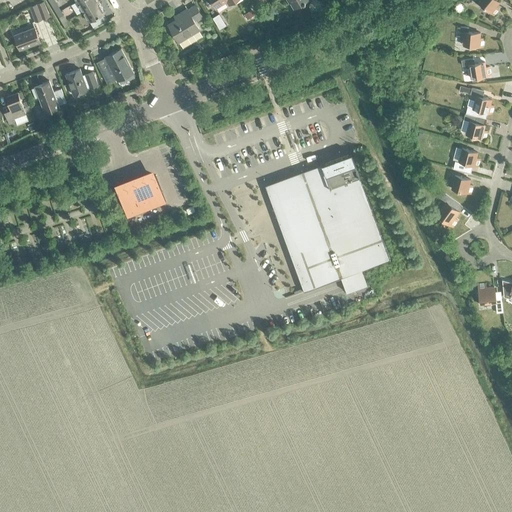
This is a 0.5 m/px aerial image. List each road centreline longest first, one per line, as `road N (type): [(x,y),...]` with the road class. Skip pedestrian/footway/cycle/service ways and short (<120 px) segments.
road 1 (tertiary): [(173,101),(268,63),(386,0)]
road 2 (tertiary): [(0,167),(173,101)]
road 3 (residential): [(133,19),(0,80)]
